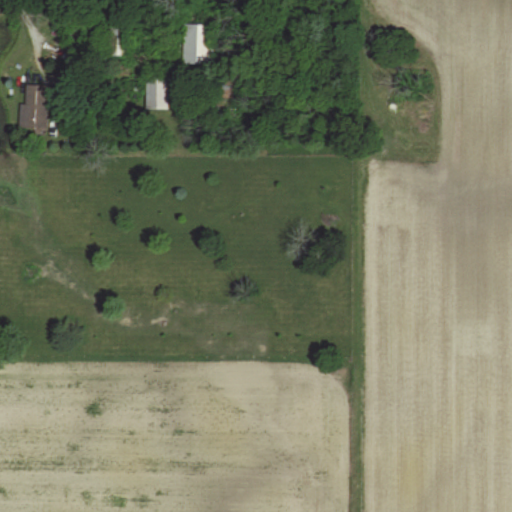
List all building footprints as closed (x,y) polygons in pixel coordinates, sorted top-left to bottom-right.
[(126,55),(126,22),(110,22),(110,55),(126,55)] [(213,23),(184,23),(184,63),(213,63),(213,23)] [(147,109),(169,109),(169,74),(147,74),(147,109)] [(240,77),(217,77),(217,110),(240,110),(240,77)] [(48,85),(25,84),(24,129),(47,129),(48,85)]
